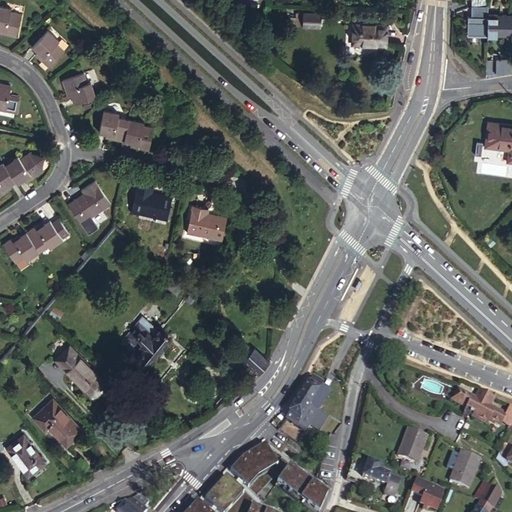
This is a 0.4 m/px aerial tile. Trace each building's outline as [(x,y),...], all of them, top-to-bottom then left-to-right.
[(11,4),(0,1),(0,26),(7,28),(6,31),(17,34),(23,11),(10,7),(11,4)] [(468,34),(485,34),(511,34),(511,14),(485,15),(485,4),(468,5),(469,15),(468,15),(468,34)] [(307,14),(290,14),(290,27),(306,27),(307,14)] [(372,44),(372,26),(341,25),(340,44),(372,44)] [(45,58),(41,62),(49,69),(65,53),(56,45),(59,41),(49,32),(33,48),(39,53),(45,58)] [(45,58),(39,53),(36,57),(41,62),(45,58)] [(70,94),(75,103),(96,92),(89,77),(85,79),(80,69),(58,79),(63,89),(67,87),(70,94)] [(0,105),(18,109),(22,95),(10,93),(11,86),(0,83),(0,105)] [(125,138),(131,115),(121,113),(122,108),(106,105),(100,128),(107,129),(114,131),(113,135),(125,138)] [(146,118),(131,115),(125,138),(134,140),(141,141),(140,146),(150,149),(157,124),(145,122),(146,118)] [(511,159),(511,122),(490,123),(490,147),(511,148),(511,159)] [(16,158),(2,166),(13,182),(15,186),(23,181),(29,176),(31,179),(39,173),(38,170),(40,169),(43,158),(32,156),(29,158),(27,155),(18,161),(16,158)] [(13,182),(2,166),(0,162),(0,195),(2,195),(0,192),(0,191),(6,187),(13,182)] [(98,177),(85,186),(87,189),(89,192),(80,198),(78,195),(71,201),(81,216),(88,211),(91,214),(113,200),(98,177)] [(150,184),(134,180),(128,207),(156,214),(157,208),(164,209),(168,192),(160,190),(159,193),(149,190),(149,187),(150,184)] [(87,189),(78,195),(80,198),(89,192),(87,189)] [(210,208),(196,204),(188,232),(209,236),(214,238),(217,231),(224,233),(229,217),(220,215),(219,218),(209,215),(210,212),(210,208)] [(88,211),(81,216),(83,220),(91,214),(88,211)] [(35,228),(27,233),(39,251),(47,246),(49,249),(69,235),(58,220),(52,225),(49,222),(43,227),(37,231),(35,228)] [(222,240),(224,233),(217,231),(214,238),(222,240)] [(39,251),(27,233),(17,240),(11,244),(9,241),(1,246),(12,263),(22,256),(25,261),(39,251)] [(221,247),(222,240),(214,238),(209,236),(208,244),(221,247)] [(136,354),(135,355),(145,365),(169,337),(159,329),(154,335),(142,325),(143,324),(137,319),(119,339),(136,354)] [(258,372),(271,357),(256,344),(243,358),(258,372)] [(82,357),(70,368),(104,405),(116,393),(82,357)] [(307,384),(298,399),(310,406),(318,411),(328,396),(319,391),(322,385),(323,384),(313,378),(308,385),(307,384)] [(322,385),(319,391),(328,396),(331,390),(322,385)] [(511,419),(508,417),(488,407),(484,404),(488,397),(479,392),(474,399),(458,391),(452,401),(468,410),(482,418),(491,422),(498,426),(499,424),(503,426),(507,428),(511,419)] [(79,429),(50,396),(30,413),(41,426),(46,423),(63,442),(79,429)] [(484,404),(488,407),(492,399),(488,397),(484,404)] [(310,406),(298,399),(288,414),(290,415),(286,422),(305,434),(318,411),(310,406)] [(466,413),(471,416),(480,422),(482,418),(468,410),(466,413)] [(489,426),(491,422),(482,418),(480,422),(489,426)] [(332,432),(335,426),(323,419),(319,425),(332,432)] [(426,434),(410,425),(395,449),(412,459),(426,434)] [(4,442),(22,470),(38,459),(20,432),(4,442)] [(228,471),(246,488),(258,474),(276,460),(261,441),(240,457),(228,471)] [(511,442),(503,459),(511,464),(511,442)] [(465,450),(450,477),(468,487),(483,460),(465,450)] [(246,488),(249,490),(261,477),(279,463),(276,460),(258,474),(246,488)] [(350,466),(344,481),(355,485),(360,483),(361,479),(385,487),(383,495),(393,498),(399,480),(389,477),(389,475),(380,472),(382,466),(367,461),(366,464),(358,462),(356,468),(350,466)] [(279,482),(320,511),(327,494),(289,468),(279,482)] [(224,511),(242,492),(223,476),(203,499),(217,511),(224,511)] [(436,494),(439,486),(416,478),(411,492),(423,496),(426,490),(436,494)] [(500,494),(483,484),(474,498),(480,501),(492,508),(500,494)] [(443,496),(436,494),(426,490),(423,496),(420,504),(436,511),(443,496)] [(242,492),(224,511),(229,511),(245,495),(242,492)] [(151,507),(140,497),(135,502),(146,511),(151,507)] [(115,511),(146,511),(135,502),(132,500),(123,503),(115,511)] [(207,511),(196,501),(185,511),(207,511)] [(489,511),(492,508),(480,501),(473,511),(489,511)]
